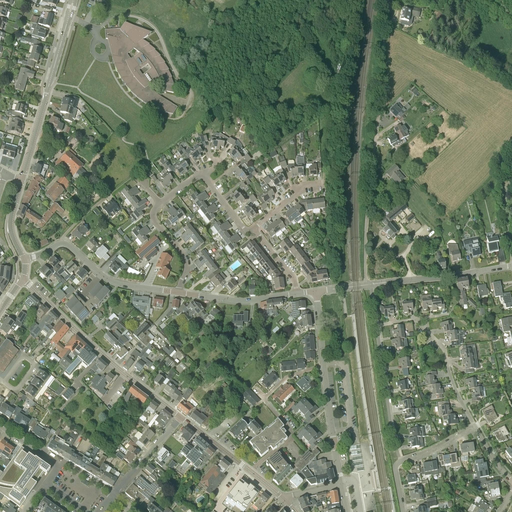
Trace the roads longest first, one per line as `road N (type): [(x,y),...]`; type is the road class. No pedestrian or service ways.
road 1 (secondary): [(180,417),(21,278)]
road 2 (secondary): [(21,180),(73,0)]
road 3 (residential): [(178,292),(115,283),(62,242),(23,259)]
road 4 (residential): [(371,284),(511,265)]
road 5 (residential): [(401,461),(376,325)]
road 6 (secondary): [(284,499),(180,417)]
road 7 (residential): [(412,319),(440,344),(474,426)]
road 8 (residential): [(340,484),(322,364)]
road 9 (residential): [(297,293),(236,300),(178,292)]
